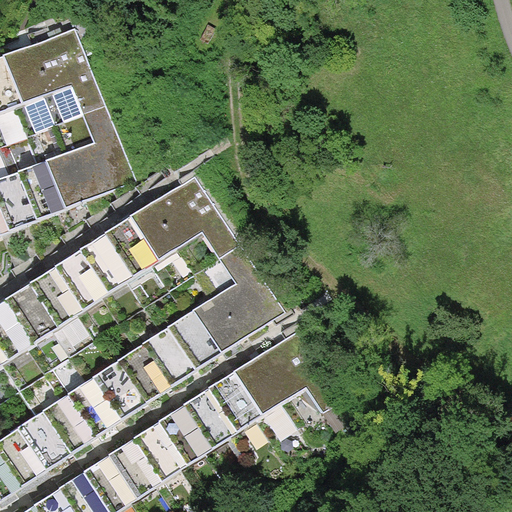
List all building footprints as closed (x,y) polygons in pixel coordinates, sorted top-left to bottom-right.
[(75,30),(3,59),(22,106),(71,86),(83,115),(106,106),(75,30)] [(3,59),(0,60),(0,115),(22,106),(3,59)] [(0,181),(18,174),(47,163),(94,144),(83,115),(71,86),(22,106),(0,115),(0,181)] [(137,182),(106,106),(83,115),(94,144),(47,163),(66,211),(137,182)] [(47,163),(18,174),(37,222),(66,211),(47,163)] [(18,174),(0,181),(0,209),(10,234),(37,222),(18,174)] [(195,177),(131,220),(159,261),(203,233),(220,259),(240,245),(195,177)] [(0,209),(0,237),(10,234),(0,209)] [(131,220),(106,236),(134,278),(159,261),(131,220)] [(0,502),(22,489),(0,456),(0,442),(43,414),(68,397),(93,380),(120,363),(144,347),(166,331),(194,313),(237,284),(220,259),(203,233),(0,367),(0,502)] [(106,236),(81,253),(109,295),(134,278),(106,236)] [(286,313),(240,245),(220,259),(237,284),(194,313),(222,355),(286,313)] [(81,253),(56,270),(84,312),(109,295),(81,253)] [(56,270),(30,286),(59,328),(84,312),(56,270)] [(30,286),(7,302),(35,345),(59,328),(30,286)] [(7,302),(0,306),(0,349),(8,362),(35,345),(7,302)] [(194,313),(166,331),(195,374),(222,355),(194,313)] [(166,331),(144,347),(172,388),(195,374),(166,331)] [(299,332),(235,375),(263,418),(307,390),(323,415),(344,400),(299,332)] [(144,347),(120,363),(147,405),(172,388),(144,347)] [(0,367),(8,362),(0,349),(0,367)] [(120,363),(93,380),(121,423),(147,405),(120,363)] [(235,375),(209,392),(238,435),(263,418),(235,375)] [(93,380),(68,397),(97,439),(121,423),(93,380)] [(209,392),(184,409),(213,451),(238,435),(209,392)] [(68,397),(43,414),(71,456),(97,439),(68,397)] [(184,409),(159,426),(187,468),(213,451),(184,409)] [(71,456),(43,414),(0,442),(0,456),(22,489),(71,456)] [(159,426),(133,443),(162,485),(187,468),(159,426)] [(133,443),(110,458),(139,500),(162,485),(133,443)] [(110,458),(85,475),(110,511),(121,511),(139,500),(110,458)] [(110,511),(85,475),(61,492),(74,511),(110,511)] [(74,511),(61,492),(35,508),(37,511),(74,511)]
